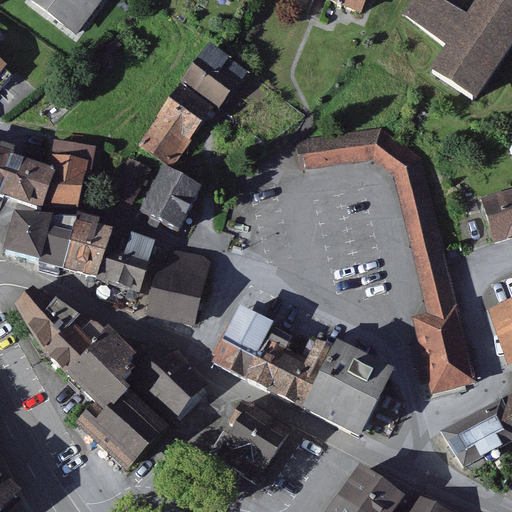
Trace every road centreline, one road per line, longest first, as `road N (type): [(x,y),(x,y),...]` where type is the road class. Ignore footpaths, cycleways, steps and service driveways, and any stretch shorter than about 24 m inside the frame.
road 1 (residential): [(352,445),(38,282),(0,274)]
road 2 (unclassified): [(406,467),(425,420),(494,387),(472,289),(483,265),(511,256)]
